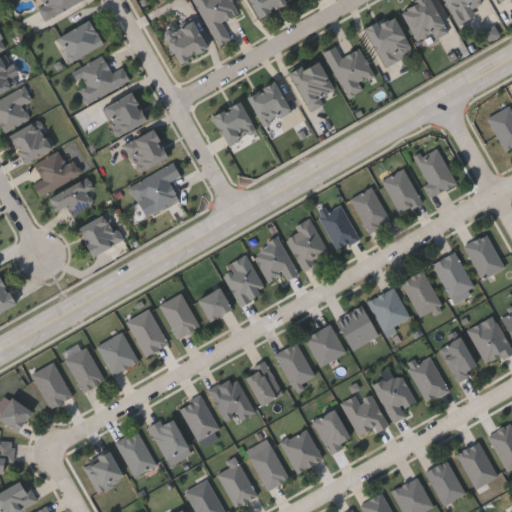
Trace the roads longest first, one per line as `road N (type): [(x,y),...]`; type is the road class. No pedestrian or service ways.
road 1 (tertiary): [(511,63),(0,354)]
road 2 (residential): [(49,450),(497,195)]
road 3 (residential): [(238,219),(117,0)]
road 4 (residential): [(511,390),(306,511)]
road 5 (residential): [(174,103),(354,0)]
road 6 (residential): [(444,102),(511,221)]
